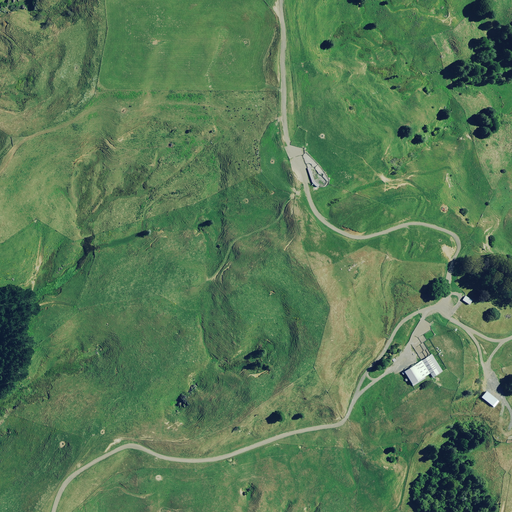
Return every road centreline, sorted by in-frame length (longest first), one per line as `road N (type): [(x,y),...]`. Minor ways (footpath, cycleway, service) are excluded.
road 1 (unclassified): [(511,332),(498,338),(447,315),(456,236),(414,221),(357,233),(316,216),(285,126),(282,0)]
road 2 (track): [(443,303),(396,325),(343,419),(211,457),(116,448),(74,472),(51,511)]
